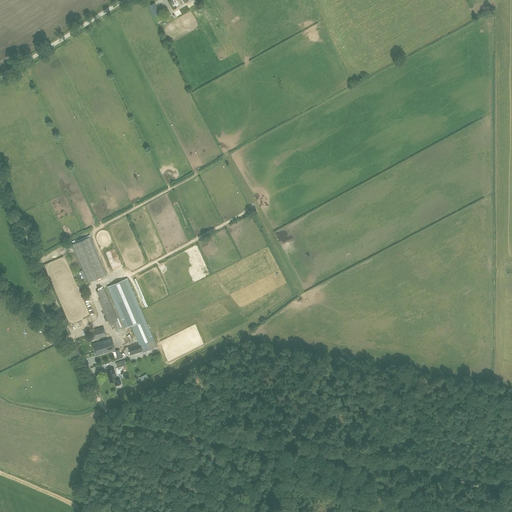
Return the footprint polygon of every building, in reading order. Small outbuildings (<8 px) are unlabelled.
[(155,2),(148,6),(150,11),(157,7),(155,2)] [(106,274),(90,237),(72,245),(88,282),(106,274)] [(118,270),(123,268),(117,254),(112,257),(118,270)] [(157,347),(134,295),(127,278),(108,287),(125,328),(131,326),(139,344),(128,347),(130,355),(143,352),(143,353),(157,347)] [(121,329),(107,295),(104,288),(96,291),(98,296),(100,296),(101,298),(99,299),(109,323),(112,322),(116,331),(121,329)] [(104,337),(106,336),(103,326),(92,330),(95,339),(94,339),(95,343),(92,344),(96,355),(115,349),(112,338),(105,340),(104,337)] [(145,352),(134,355),(135,361),(147,358),(145,352)] [(106,371),(110,382),(114,381),(115,385),(120,384),(119,379),(117,380),(113,369),(106,371)]
